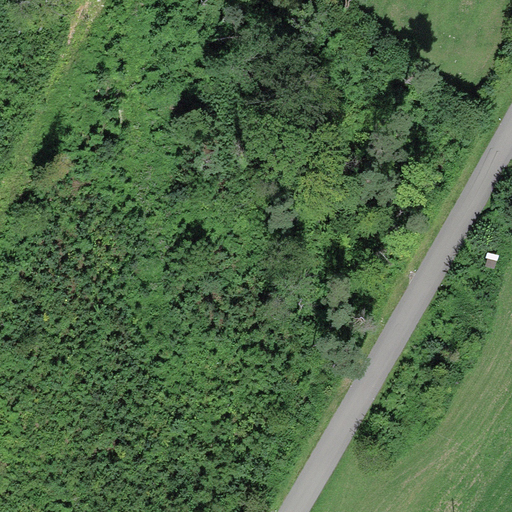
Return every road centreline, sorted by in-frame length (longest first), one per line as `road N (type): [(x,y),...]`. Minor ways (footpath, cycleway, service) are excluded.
road 1 (tertiary): [(511,117),(375,340),(282,511)]
road 2 (track): [(125,0),(151,234)]
road 3 (track): [(97,0),(0,199)]
